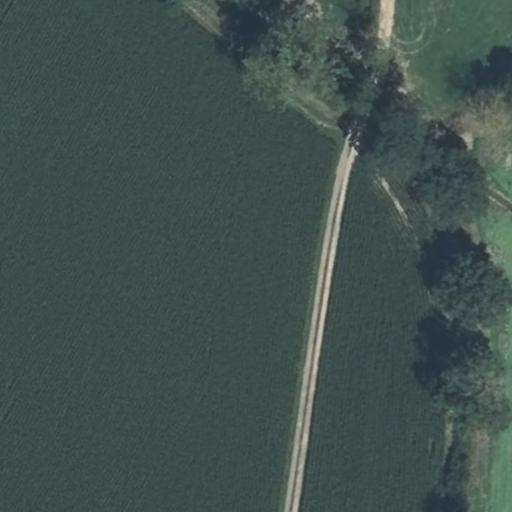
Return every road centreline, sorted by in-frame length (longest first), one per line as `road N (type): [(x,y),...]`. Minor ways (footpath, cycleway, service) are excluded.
road 1 (track): [(387,0),(379,77),(336,218),(292,511)]
road 2 (track): [(379,77),(454,161),(511,208)]
